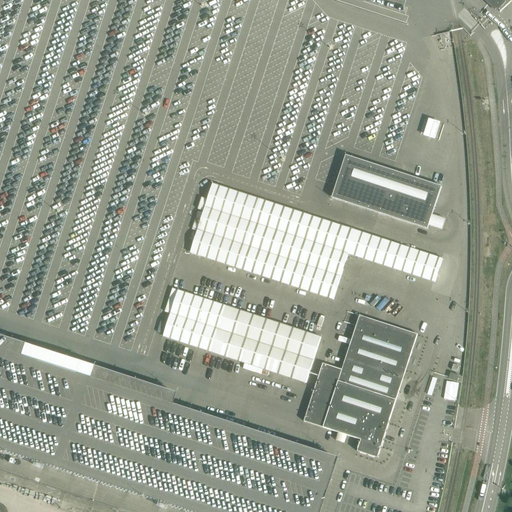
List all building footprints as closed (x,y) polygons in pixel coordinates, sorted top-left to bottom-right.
[(487,0),(497,10),(505,1),(503,0),(487,0)] [(429,119),(425,136),(436,138),(440,122),(429,119)] [(428,230),(442,187),(346,156),(332,199),(428,230)] [(443,260),(260,200),(212,185),(207,200),(202,198),(192,230),(197,232),(190,253),(238,269),(333,300),(348,255),(436,284),(443,260)] [(434,215),(430,225),(443,229),(446,219),(434,215)] [(321,338),(226,307),(172,289),(165,312),(171,314),(163,337),(306,384),(321,338)] [(360,317),(342,370),(323,364),(304,422),(361,441),(358,452),(378,459),(418,335),(360,317)] [(174,392),(0,335),(0,449),(192,511),(316,511),(335,457),(171,403),(174,392)] [(447,381),(445,399),(457,400),(459,382),(447,381)]
